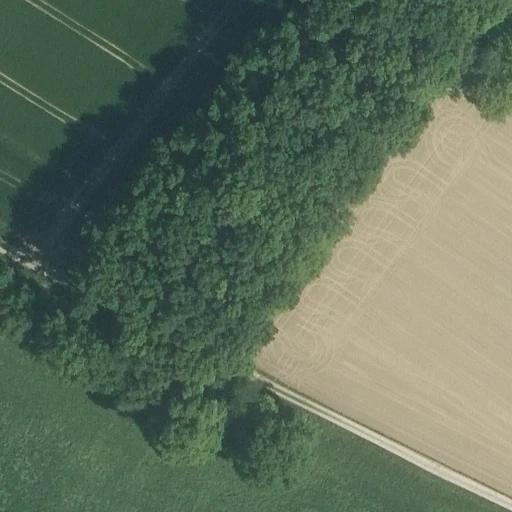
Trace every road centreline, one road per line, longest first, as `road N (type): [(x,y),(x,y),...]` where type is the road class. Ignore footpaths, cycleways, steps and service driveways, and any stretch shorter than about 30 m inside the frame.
road 1 (track): [(0,226),(211,351),(511,499)]
road 2 (track): [(211,351),(466,0)]
